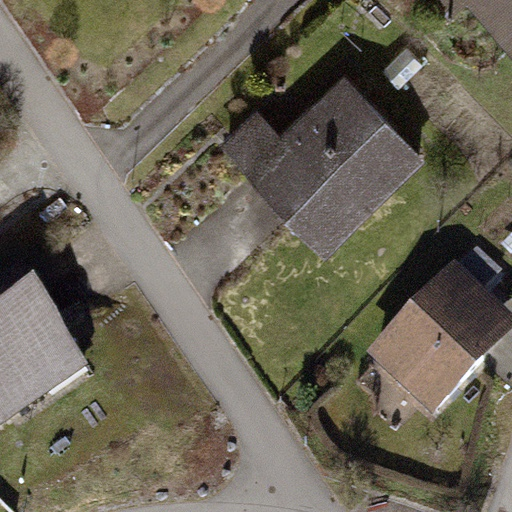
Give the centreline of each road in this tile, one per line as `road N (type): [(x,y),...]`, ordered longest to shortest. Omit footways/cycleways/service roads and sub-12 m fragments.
road 1 (residential): [(261,511),(267,426),(0,44)]
road 2 (unknown): [(243,0),(70,150)]
